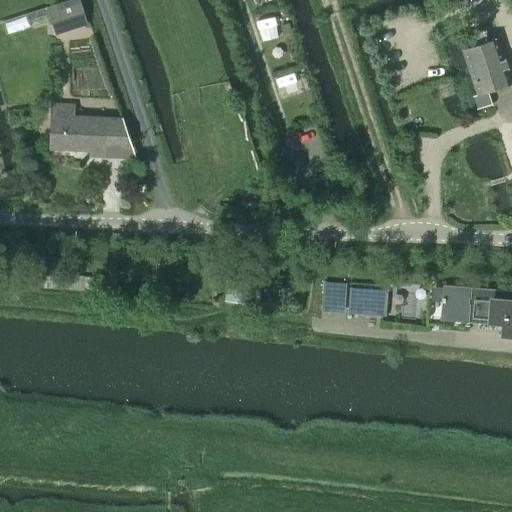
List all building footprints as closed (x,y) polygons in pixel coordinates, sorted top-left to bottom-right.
[(78,0),(68,0),(45,8),(53,33),(85,22),(78,0)] [(494,36),(464,47),(461,49),(476,94),(472,96),(476,109),(491,104),(487,91),(511,84),(494,36)] [(134,157),(121,119),(70,117),(71,106),(52,106),(50,147),(89,149),(89,155),(134,157)] [(245,302),(247,287),(247,285),(237,284),(237,286),(235,300),(245,302)] [(511,292),(444,286),(441,320),(502,325),(501,334),(511,334),(511,292)] [(387,290),(349,287),(347,313),(385,316),(387,290)]
